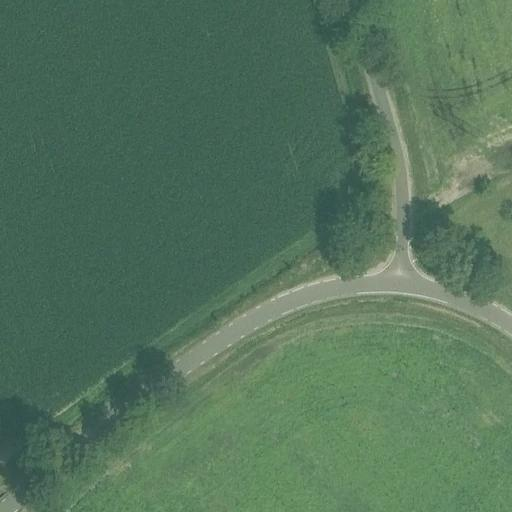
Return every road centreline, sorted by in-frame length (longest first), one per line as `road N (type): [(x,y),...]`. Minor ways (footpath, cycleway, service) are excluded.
road 1 (tertiary): [(10,511),(227,339),(304,300),(396,283)]
road 2 (unclassified): [(396,283),(402,187),(350,0)]
road 3 (tertiary): [(511,330),(422,287),(396,283)]
